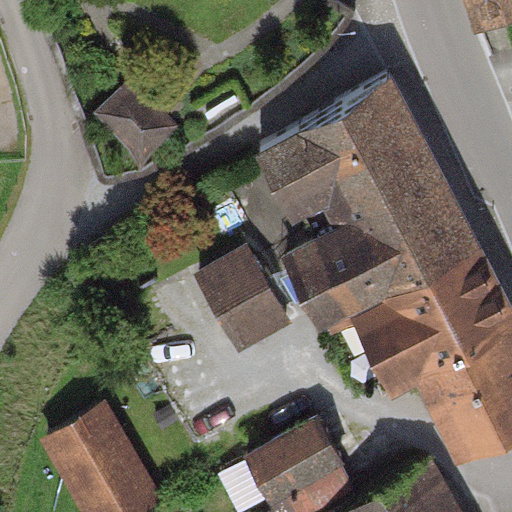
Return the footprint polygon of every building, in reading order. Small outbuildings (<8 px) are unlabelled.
[(511,0),(465,0),(472,22),(511,11),(511,0)] [(176,118),(128,70),(97,101),(145,149),(176,118)] [(511,424),(511,303),(391,74),(233,157),(317,318),(347,302),(393,390),(422,375),(462,450),(511,424)] [(293,320),(252,243),(201,269),(242,347),(293,320)] [(127,511),(163,491),(111,401),(43,440),(84,511),(127,511)] [(344,460),(318,411),(249,446),(276,496),(344,460)] [(463,511),(434,456),(327,511),(463,511)]
